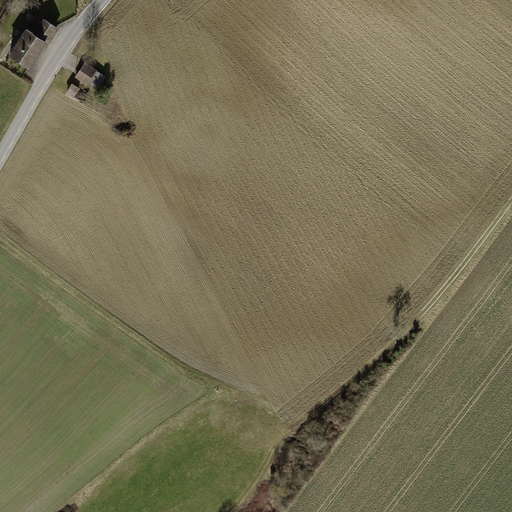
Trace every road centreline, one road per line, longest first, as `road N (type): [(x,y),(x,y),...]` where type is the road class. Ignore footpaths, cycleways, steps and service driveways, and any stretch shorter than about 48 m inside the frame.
road 1 (track): [(303,413),(400,331),(511,198)]
road 2 (tertiary): [(0,155),(48,68),(104,0)]
